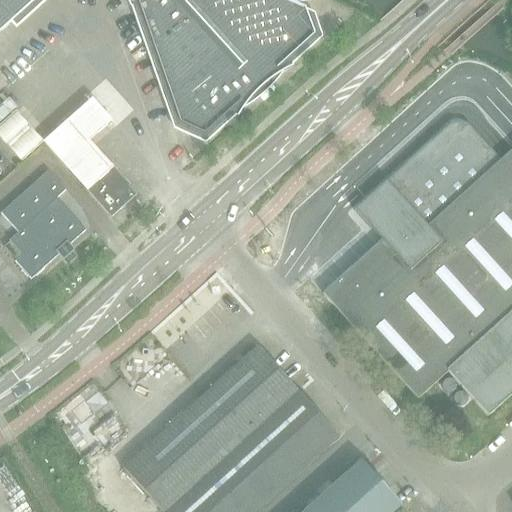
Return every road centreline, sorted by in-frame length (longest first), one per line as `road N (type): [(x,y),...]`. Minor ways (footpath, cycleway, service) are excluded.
road 1 (residential): [(454,502),(200,221)]
road 2 (secondary): [(200,221),(446,0)]
road 3 (secondary): [(0,392),(200,221)]
